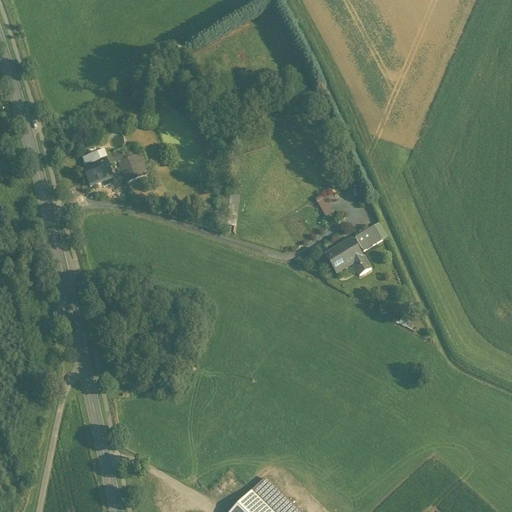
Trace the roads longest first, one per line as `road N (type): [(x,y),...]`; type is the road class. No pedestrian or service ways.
road 1 (secondary): [(117,511),(0,31)]
road 2 (track): [(364,212),(285,258),(139,211),(95,204),(49,215)]
road 3 (track): [(39,511),(67,386),(86,372)]
road 4 (track): [(212,511),(140,464),(106,463)]
